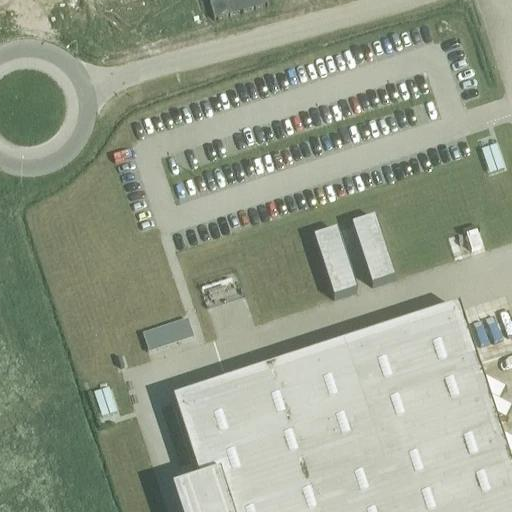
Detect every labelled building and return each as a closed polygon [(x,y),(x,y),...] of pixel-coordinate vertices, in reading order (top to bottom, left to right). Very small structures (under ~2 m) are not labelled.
[(265,0),(207,0),(214,23),(268,7),(265,0)] [(375,225),(351,233),(372,292),(395,284),(375,225)] [(481,232),(462,238),(468,257),(487,252),(481,232)] [(336,238),(315,245),(335,305),(356,298),(336,238)] [(459,311),(172,406),(200,493),(189,496),(178,500),(181,511),(511,511),(511,445),(500,440),(495,421),(507,426),(510,419),(511,414),(511,412),(500,407),(502,400),(506,394),(483,384),(477,366),(459,311)] [(173,511),(181,511),(178,500),(171,503),(173,511)]
